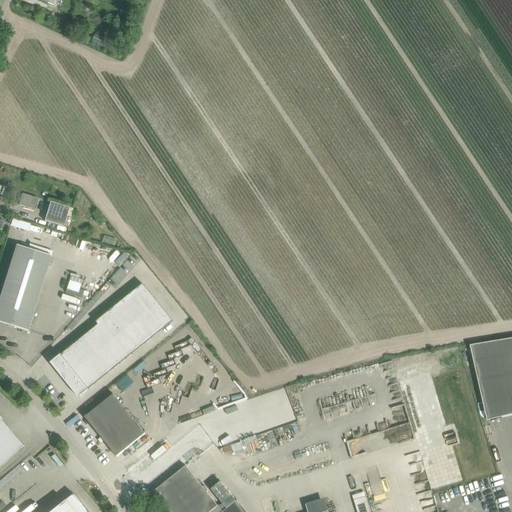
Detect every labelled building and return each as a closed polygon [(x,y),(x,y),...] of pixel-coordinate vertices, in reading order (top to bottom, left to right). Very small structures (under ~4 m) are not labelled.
[(96,34),(92,41),(110,50),(114,43),(96,34)] [(35,209),(38,198),(22,193),(18,205),(35,209)] [(63,227),(64,225),(67,227),(70,217),(67,216),(69,207),(50,202),(44,221),(63,227)] [(0,322),(27,331),(51,256),(16,245),(0,295),(0,322)] [(98,325),(51,364),(78,398),(172,322),(142,285),(96,322),(98,325)] [(511,338),(470,346),(487,420),(511,414),(511,338)] [(117,457),(145,434),(113,394),(85,417),(117,457)] [(218,413),(198,419),(201,428),(221,422),(218,413)] [(0,417),(0,467),(23,448),(0,421),(2,420),(0,417)] [(186,466),(160,486),(152,493),(167,511),(222,511),(218,506),(206,492),(208,490),(204,485),(202,487),(186,466)] [(220,479),(210,488),(222,503),(218,506),(222,511),(236,501),(237,500),(220,479)] [(371,511),(367,491),(355,494),(358,511),(371,511)] [(87,511),(73,493),(49,511),(87,511)] [(222,511),(246,511),(237,500),(236,501),(222,511)]
